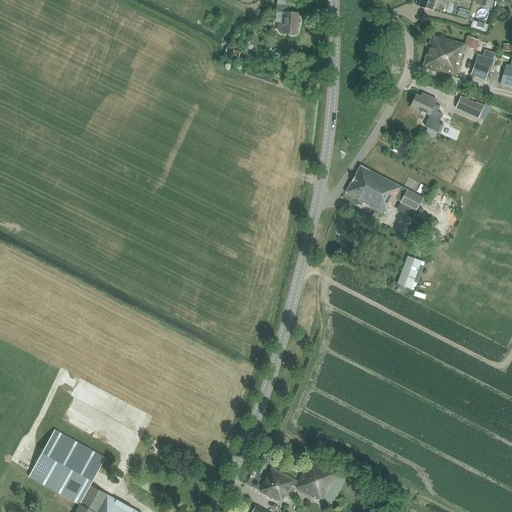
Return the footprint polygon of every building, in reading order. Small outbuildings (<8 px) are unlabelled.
[(435,0),(419,0),(417,7),(432,12),(435,0)] [(493,0),(482,0),(481,6),(491,9),(493,0)] [(276,6),(276,13),(283,14),(282,24),(279,24),(277,25),(277,31),(279,33),(281,33),(290,34),(296,34),(296,26),(298,26),(298,14),(291,14),(289,13),(289,6),(276,6)] [(474,18),(472,26),(482,28),(484,21),(474,18)] [(431,35),(422,67),(423,68),(423,67),(456,77),(458,67),(459,67),(465,46),(466,47),(466,48),(476,51),(476,50),(479,43),(479,41),(466,37),(464,44),(431,35)] [(238,60),(240,53),(227,48),(224,55),(238,60)] [(471,66),(474,54),(469,53),(466,62),(462,61),(461,64),(471,66)] [(478,54),(471,76),(486,81),(490,67),(489,67),(491,59),(478,54)] [(511,59),(511,60),(509,66),(505,65),(500,85),(511,88),(511,59)] [(438,133),(441,126),(438,125),(442,115),(437,113),(440,107),(435,105),(437,101),(422,94),(421,97),(415,95),(410,107),(429,116),(428,120),(429,120),(425,128),(438,133)] [(461,97),(455,108),(462,111),(463,109),(479,116),(483,107),(461,97)] [(360,165),(345,194),(384,214),(388,206),(390,207),(394,200),(401,187),(362,166),(360,165)] [(402,205),(398,211),(412,219),(415,212),(423,198),(407,190),(400,203),(402,205)] [(407,256),(397,285),(411,290),(421,262),(407,256)] [(55,430),(42,454),(29,477),(61,495),(79,506),(75,511),(138,511),(107,495),(91,486),(106,458),(55,430)] [(147,465),(151,456),(141,451),(136,460),(147,465)] [(315,497),(332,505),(345,480),(335,475),(310,462),(299,483),(272,470),(261,493),(282,503),(285,497),(286,498),(292,487),(315,498),(315,497)]
